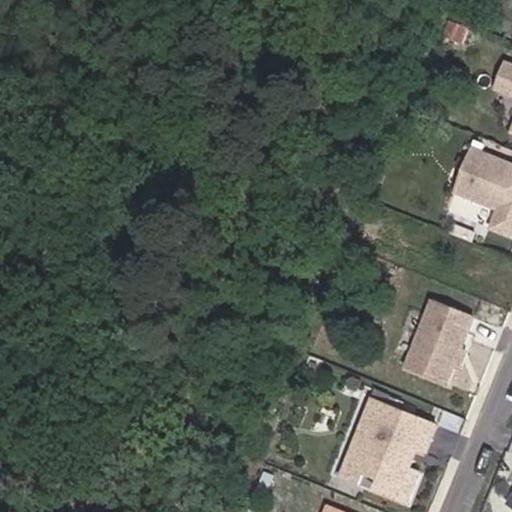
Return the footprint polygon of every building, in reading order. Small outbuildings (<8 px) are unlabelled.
[(451,21),(445,36),(462,43),(468,28),(451,21)] [(503,205),(495,224),(511,230),(511,158),(476,144),(459,187),(503,205)] [(436,298),(409,363),(450,380),(461,353),(467,338),(477,314),(436,298)] [(461,353),(467,356),(473,340),(467,338),(461,353)] [(359,435),(344,474),(361,481),(366,469),(383,476),(379,488),(411,501),(423,470),(412,466),(416,456),(411,454),(415,445),(420,447),(428,451),(439,422),(375,396),(367,415),(382,421),(374,441),(359,435)] [(382,421),(367,415),(359,435),(374,441),(382,421)] [(420,447),(415,445),(411,454),(416,456),(420,447)]
